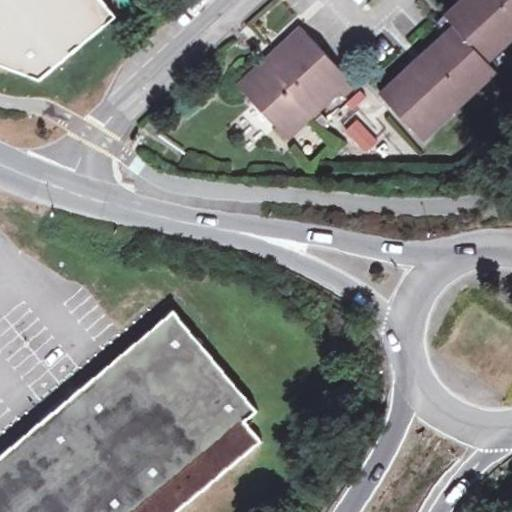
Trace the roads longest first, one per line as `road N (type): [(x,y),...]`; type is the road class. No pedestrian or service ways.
road 1 (tertiary): [(454,257),(220,226)]
road 2 (tertiary): [(220,226),(340,279),(403,339)]
road 3 (unclassified): [(93,136),(112,133),(241,0)]
road 4 (unclassified): [(216,0),(94,121),(93,136)]
road 5 (tertiary): [(53,179),(220,226)]
road 6 (trunk): [(414,384),(344,511)]
